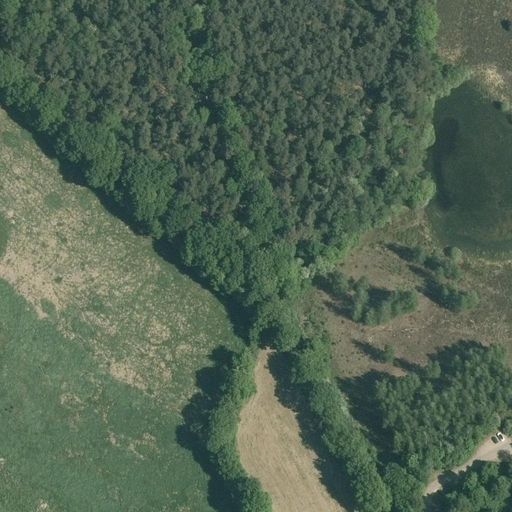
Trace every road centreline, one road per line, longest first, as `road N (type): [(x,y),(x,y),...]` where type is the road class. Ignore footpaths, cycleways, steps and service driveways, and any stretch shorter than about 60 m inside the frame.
road 1 (track): [(278,300),(166,0)]
road 2 (track): [(390,511),(278,300)]
